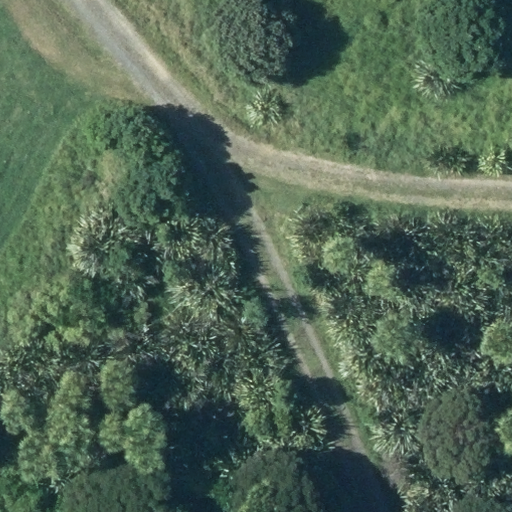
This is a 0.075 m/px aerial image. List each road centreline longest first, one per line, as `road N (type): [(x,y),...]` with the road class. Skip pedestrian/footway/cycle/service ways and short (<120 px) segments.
road 1 (track): [(92,0),(164,81),(229,184),(373,511)]
road 2 (track): [(511,179),(320,169),(164,81)]
